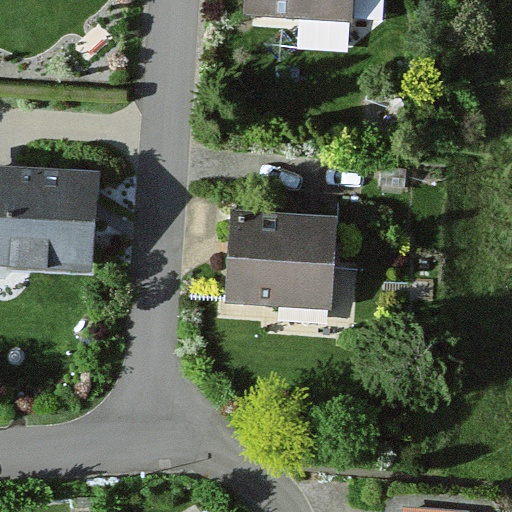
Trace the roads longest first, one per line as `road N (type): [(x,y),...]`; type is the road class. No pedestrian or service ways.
road 1 (residential): [(147,441),(177,0)]
road 2 (residential): [(147,441),(210,444),(254,475),(285,511)]
road 3 (residential): [(0,449),(147,441)]
